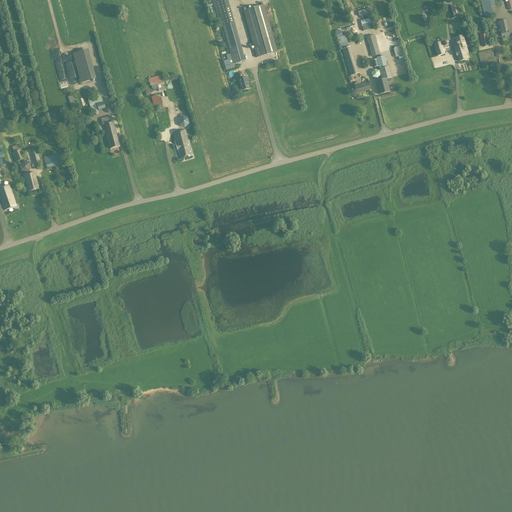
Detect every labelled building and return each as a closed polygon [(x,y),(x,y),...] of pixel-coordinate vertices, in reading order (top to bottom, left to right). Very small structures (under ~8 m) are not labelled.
[(215,0),(223,26),(234,22),(227,0),(215,0)] [(495,6),(493,0),(480,0),(485,18),(494,15),(491,7),(495,6)] [(257,58),(277,52),(264,5),(243,11),(257,58)] [(454,6),(448,8),(451,19),(457,17),(454,6)] [(505,20),(499,22),(501,32),(502,37),(509,35),(508,31),(505,20)] [(225,63),(221,64),(224,71),(234,67),(233,64),(245,62),(234,22),(222,26),(230,52),(222,55),(225,63)] [(372,57),(379,54),(374,35),(366,37),(372,57)] [(456,38),(459,46),(455,47),(456,52),(457,56),(458,56),(459,61),(467,59),(464,48),(467,47),(463,36),(456,38)] [(445,54),(441,42),(434,44),(438,56),(445,54)] [(359,74),(350,47),(342,50),(350,76),(359,74)] [(91,75),(84,51),(73,54),(81,83),(96,79),(94,74),(91,75)] [(377,60),(372,61),(374,67),(378,66),(382,80),(376,82),(379,95),(390,92),(386,79),(392,78),(389,66),(387,67),(384,56),(376,58),(377,60)] [(374,70),(371,73),(372,77),(377,79),(380,75),(379,71),(374,70)] [(241,91),(249,88),(248,82),(247,77),(243,78),(242,74),(237,76),(238,80),(241,91)] [(166,90),(162,75),(148,79),(150,86),(151,86),(152,89),(154,90),(158,89),(159,92),(166,90)] [(359,82),(356,83),(355,85),(355,87),(357,94),(366,92),(365,91),(370,89),(368,82),(363,84),(364,85),(361,85),(360,83),(359,82)] [(74,117),(79,115),(72,95),(67,97),(74,117)] [(90,106),(96,105),(96,104),(103,103),(101,98),(99,96),(88,99),(90,106)] [(154,107),(162,104),(160,98),(158,98),(157,96),(151,97),(154,107)] [(103,103),(96,104),(98,111),(105,108),(103,102),(103,103)] [(93,116),(98,114),(96,105),(90,106),(93,116)] [(111,149),(120,147),(113,122),(111,123),(109,116),(100,119),(102,126),(104,125),(111,149)] [(184,127),(189,124),(188,118),(182,116),(178,120),(179,125),(184,127)] [(179,158),(192,154),(185,130),(173,134),(175,142),(179,158)] [(20,150),(14,153),(12,153),(15,162),(23,159),(20,150)] [(36,167),(41,165),(37,153),(32,154),(36,167)] [(59,154),(44,158),(47,169),(62,165),(59,154)] [(24,161),(20,165),(21,171),(27,172),(31,168),(29,163),(24,161)] [(29,192),(39,189),(34,173),(24,175),(29,192)] [(0,188),(0,197),(4,211),(16,207),(9,185),(0,188)]
